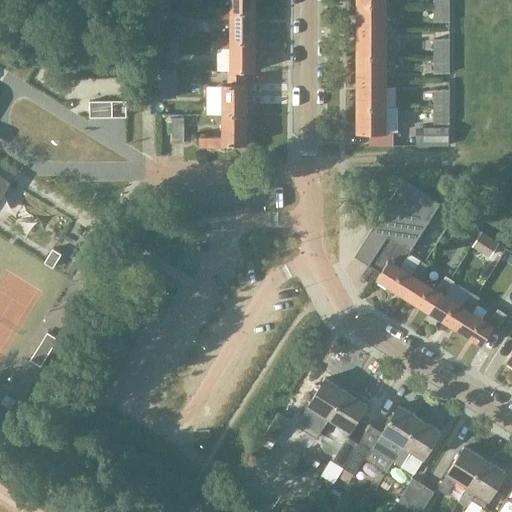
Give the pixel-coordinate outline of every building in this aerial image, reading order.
[(229,0),(230,9),(230,12),(254,12),(253,0),(229,0)] [(386,31),(386,5),(357,5),(357,30),(386,31)] [(450,22),(450,5),(433,5),(433,22),(450,22)] [(230,12),(230,9),(216,9),(216,18),(230,18),(230,39),(230,41),(254,41),(254,12),(230,12)] [(386,56),(386,31),(357,30),(357,56),(386,56)] [(230,41),(230,39),(216,38),(216,47),(229,48),(230,70),(230,71),(243,71),(254,71),(254,41),(230,41)] [(450,39),(448,39),(433,39),(433,56),(450,56),(450,39)] [(386,81),(386,56),(357,56),(357,82),(386,81)] [(450,73),(450,56),(433,56),(433,73),(450,73)] [(230,71),(230,70),(227,70),(227,84),(221,84),(222,114),(246,114),(246,84),(243,84),(243,71),(230,71)] [(170,98),(171,73),(149,73),(149,97),(170,98)] [(357,107),(386,107),(386,81),(357,82),(357,107)] [(434,107),(450,107),(450,90),(434,90),(434,107)] [(125,100),(88,101),(89,117),(125,116),(125,100)] [(386,133),(386,107),(357,107),(357,133),(386,133)] [(450,124),(450,107),(434,107),(434,124),(450,124)] [(246,145),(246,114),(222,114),(222,137),(199,137),(199,146),(223,147),(223,145),(246,145)] [(170,143),(184,143),(183,117),(171,117),(170,143)] [(448,127),(415,127),(415,141),(424,141),(424,145),(448,145),(448,127)] [(0,197),(10,182),(0,175),(0,197)] [(399,267),(437,206),(439,202),(403,179),(354,255),(356,257),(356,256),(381,271),(376,278),(403,295),(414,277),(418,279),(428,264),(419,259),(408,273),(399,267)] [(52,268),(60,254),(52,249),(43,262),(52,268)] [(440,293),(445,296),(454,281),(445,275),(435,290),(418,279),(414,277),(403,295),(429,311),(440,293)] [(466,310),(471,312),(480,297),(472,292),(461,306),(445,296),(440,293),(429,311),(455,328),(466,310)] [(466,310),(455,328),(481,345),(493,326),(496,329),(506,314),(497,309),(487,322),(471,312),(466,310)] [(307,404),(298,419),(306,425),(317,432),(344,390),(323,377),(306,403),(307,404)] [(344,390),(317,432),(326,438),(336,422),(348,430),(365,403),(344,390)] [(391,460),(418,417),(397,404),(380,432),(369,425),(357,443),(341,467),(352,474),(367,450),(373,448),(391,460)] [(273,442),(288,418),(278,412),(277,411),(262,435),(273,442)] [(391,460),(411,473),(439,430),(418,417),(391,460)] [(341,467),(357,443),(346,437),(331,460),(341,467)] [(466,486),(483,459),(462,446),(445,473),(446,473),(436,489),(444,494),(454,478),(466,486)] [(483,459),(466,486),(456,501),(465,507),(475,491),(487,499),(504,472),(483,459)] [(407,508),(422,484),(411,477),(395,501),(407,508)] [(422,484),(407,508),(412,511),(418,511),(432,491),(422,484)] [(511,511),(511,487),(496,511),(511,511)]
